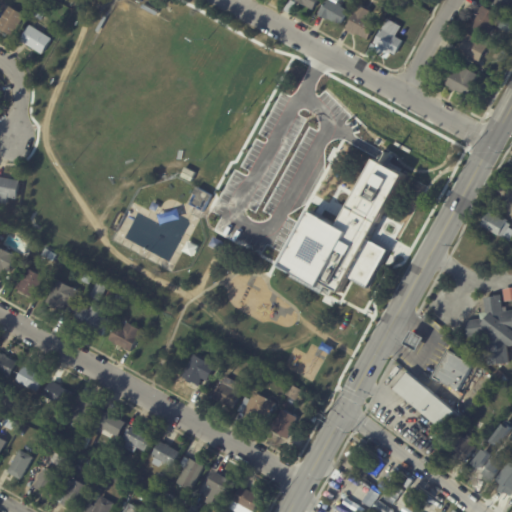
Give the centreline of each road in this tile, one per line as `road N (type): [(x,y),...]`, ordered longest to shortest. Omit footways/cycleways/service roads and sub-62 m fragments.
road 1 (secondary): [(511,94),(281,511)]
road 2 (residential): [(0,314),(299,480)]
road 3 (residential): [(233,0),(487,137)]
road 4 (residential): [(340,407),(483,511)]
